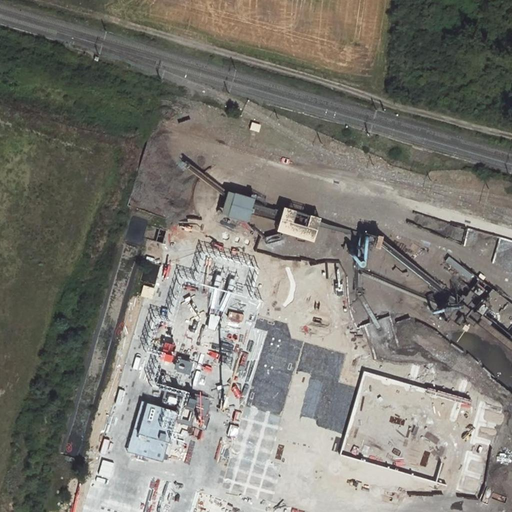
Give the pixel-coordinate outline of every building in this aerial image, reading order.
[(252,122),(250,129),(258,132),(260,125),(252,122)] [(256,197),(236,191),(230,213),(250,219),(256,197)] [(323,217),(286,206),(279,229),(316,240),(323,217)] [(234,251),(228,267),(251,276),(257,260),(234,251)] [(335,261),(284,280),(307,340),(357,322),(335,261)] [(143,285),(141,296),(153,298),(155,287),(143,285)] [(155,313),(166,317),(171,304),(160,300),(155,313)] [(142,334),(148,315),(133,310),(127,329),(142,334)] [(376,322),(348,333),(362,369),(389,359),(376,322)] [(326,343),(297,354),(308,382),(336,371),(326,343)] [(181,376),(194,383),(202,368),(190,362),(181,376)] [(257,426),(263,430),(271,417),(251,405),(237,425),(251,434),(257,426)] [(266,511),(299,461),(256,434),(244,453),(230,445),(192,505),(203,511),(266,511)] [(148,511),(167,461),(116,444),(92,511),(148,511)]
